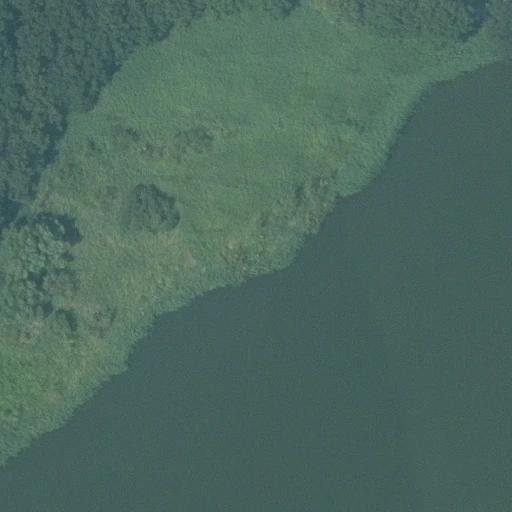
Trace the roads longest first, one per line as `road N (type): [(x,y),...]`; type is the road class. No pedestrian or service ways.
road 1 (tertiary): [(0,153),(69,52),(135,0)]
road 2 (tertiary): [(392,0),(511,20)]
